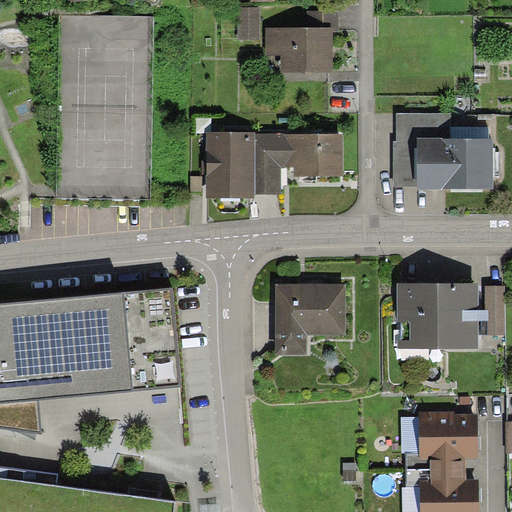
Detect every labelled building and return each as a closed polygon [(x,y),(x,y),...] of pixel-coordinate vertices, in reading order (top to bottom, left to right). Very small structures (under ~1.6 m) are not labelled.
[(279,72),(325,71),(324,30),(334,30),(333,10),(307,11),(307,30),(263,31),(264,55),(279,54),(279,72)] [(417,193),(493,193),(492,145),(489,145),(489,130),(451,130),(450,116),(398,117),(399,145),(395,147),(395,188),(417,188),(417,193)] [(334,173),(334,133),(245,134),(246,194),(277,193),(277,174),(334,173)] [(206,134),(205,195),(245,196),(245,134),(206,134)] [(336,329),(335,283),(272,284),(273,349),(298,348),(298,330),(336,329)] [(172,288),(0,304),(0,403),(181,386),(172,288)] [(503,289),(401,288),(401,352),(478,353),(478,335),(503,335),(503,289)] [(471,412),(418,412),(418,450),(428,450),(428,466),(457,466),(457,450),(471,450),(471,412)] [(427,480),(417,480),(416,511),(470,511),(471,480),(457,480),(457,466),(428,466),(427,480)] [(164,511),(167,494),(0,472),(0,511),(164,511)]
